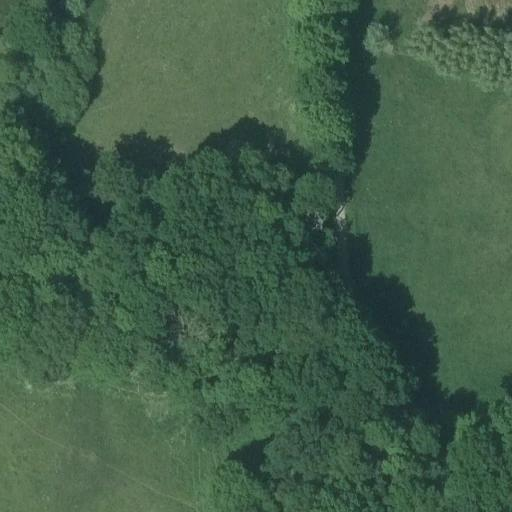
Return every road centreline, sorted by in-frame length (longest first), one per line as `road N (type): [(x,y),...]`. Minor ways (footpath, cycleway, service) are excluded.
road 1 (track): [(321,0),(344,316),(391,407),(487,511)]
road 2 (track): [(365,369),(251,367),(163,380),(103,373),(0,328)]
